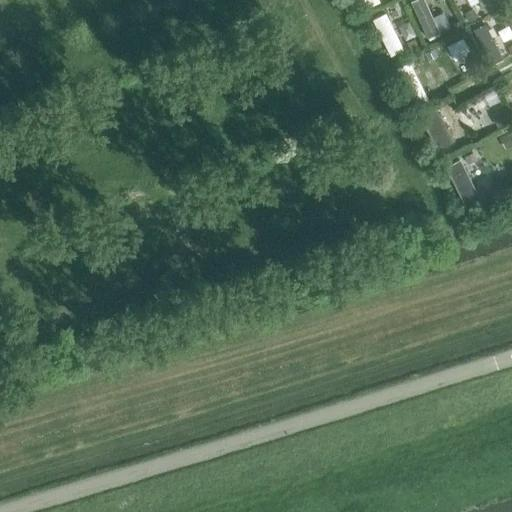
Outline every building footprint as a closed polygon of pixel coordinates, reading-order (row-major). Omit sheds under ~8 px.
[(451,28),(446,10),(432,15),(427,0),(413,0),(424,36),(451,28)] [(478,0),(483,10),(499,3),(497,0),(478,0)] [(472,9),(464,13),(469,22),(477,18),(472,9)] [(374,16),(391,54),(405,48),(387,10),(374,16)] [(489,21),(476,26),(489,64),(502,59),(489,21)] [(448,46),(437,52),(450,79),(461,74),(448,46)] [(501,112),(493,116),(499,128),(507,124),(501,112)] [(511,131),(502,137),(507,147),(511,144),(511,131)] [(473,154),(464,157),(468,164),(476,161),(473,154)]
